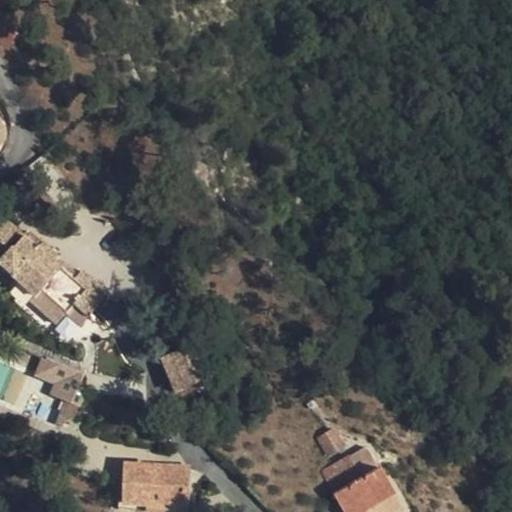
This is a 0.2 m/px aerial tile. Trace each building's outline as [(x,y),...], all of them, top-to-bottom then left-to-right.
[(103,301),(95,284),(82,271),(74,278),(57,261),(57,257),(42,243),(37,247),(25,236),(19,239),(2,223),(0,225),(0,263),(12,275),(12,278),(34,298),(41,291),(65,313),(73,305),(87,317),(103,301)] [(54,324),(65,313),(41,291),(34,298),(30,302),(54,324)] [(193,387),(189,351),(165,354),(169,390),(193,387)] [(58,396),(65,399),(80,405),(86,389),(80,386),(84,374),(70,369),(58,396)] [(80,405),(65,399),(56,424),(63,426),(65,422),(68,420),(71,420),(73,420),(80,405)] [(332,428),(315,438),(327,457),(344,447),(332,428)] [(378,511),(389,511),(399,507),(383,479),(381,481),(369,460),(326,484),(341,511),(376,511),(378,511)] [(127,466),(126,503),(149,502),(149,491),(184,493),(186,469),(127,466)] [(183,511),(184,493),(149,491),(149,502),(126,503),(125,509),(183,511)]
